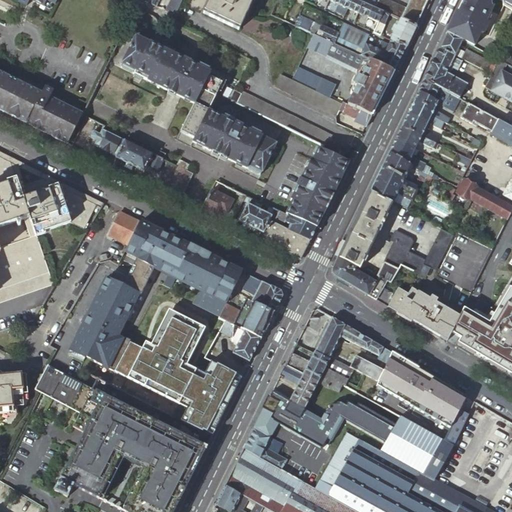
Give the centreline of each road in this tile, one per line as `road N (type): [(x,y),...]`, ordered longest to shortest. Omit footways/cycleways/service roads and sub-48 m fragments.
road 1 (residential): [(306,284),(0,133)]
road 2 (secondary): [(306,284),(444,0)]
road 3 (secondary): [(194,511),(306,284)]
road 4 (residential): [(511,404),(306,284)]
